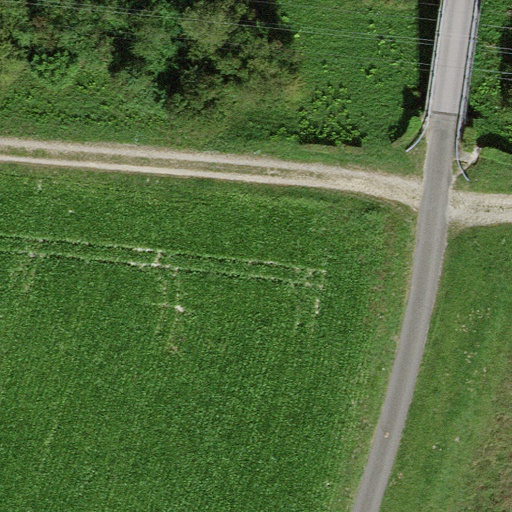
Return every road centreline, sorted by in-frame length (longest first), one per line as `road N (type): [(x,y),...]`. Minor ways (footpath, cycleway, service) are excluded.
road 1 (unclassified): [(364,511),(406,358),(436,197),(458,0)]
road 2 (track): [(0,147),(511,204)]
